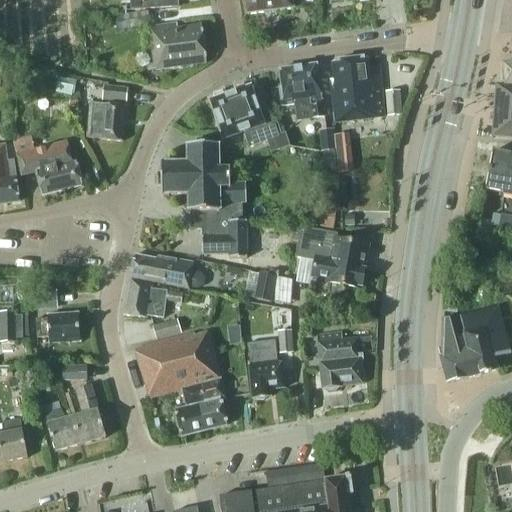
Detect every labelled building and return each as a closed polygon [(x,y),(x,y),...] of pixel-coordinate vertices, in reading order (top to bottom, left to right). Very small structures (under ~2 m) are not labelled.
[(130,0),(130,4),(143,4),(143,11),(178,9),(177,1),(195,0),(194,0),(130,0)] [(291,0),(243,0),(246,15),(293,9),(291,0)] [(150,27),(148,13),(124,15),(126,30),(150,27)] [(177,29),(176,25),(149,29),(154,71),(205,65),(200,26),(177,29)] [(367,68),(367,60),(331,64),(333,80),(330,81),(334,123),(383,118),(378,67),(367,68)] [(511,62),(501,64),(503,87),(495,86),(490,137),(511,138),(511,62)] [(323,118),(316,66),(278,72),(281,89),(278,89),(281,108),(293,106),(296,122),(323,118)] [(127,105),(128,89),(102,86),(101,102),(127,105)] [(255,147),(267,143),(270,154),(289,148),(284,135),(280,136),(275,120),(262,125),(250,90),(211,103),(224,140),(244,133),(248,145),(253,143),(255,147)] [(402,116),(400,92),(385,93),(387,118),(402,116)] [(126,108),(90,104),(86,139),(123,143),(126,108)] [(333,152),(331,131),(317,132),(319,153),(333,152)] [(35,151),(32,139),(12,142),(21,177),(36,173),(42,197),(82,188),(76,163),(72,164),(67,144),(35,151)] [(0,205),(19,203),(13,163),(7,164),(5,147),(0,147),(0,205)] [(219,172),(220,147),(188,147),(188,164),(162,165),(162,175),(157,175),(157,186),(162,186),(162,197),(189,196),(189,213),(199,213),(199,219),(188,227),(192,232),(200,232),(201,256),(228,256),(228,260),(245,260),(245,222),(242,222),(241,204),(245,204),(245,187),(229,187),(229,172),(219,172)] [(336,176),(334,153),(323,154),(325,177),(336,176)] [(507,173),(511,174),(511,156),(492,153),(485,192),(503,195),(507,173)] [(335,161),(337,174),(350,173),(349,160),(335,161)] [(511,174),(507,173),(503,195),(502,198),(499,215),(511,217),(511,174)] [(338,211),(313,206),(310,227),(334,232),(338,211)] [(336,235),(295,227),(292,243),(298,244),(295,259),(314,263),(311,278),(328,282),(327,284),(360,290),(363,272),(362,272),(366,248),(335,241),(336,235)] [(201,272),(191,270),(192,264),(157,258),(154,261),(134,257),(130,279),(187,290),(188,286),(198,288),(204,284),(205,278),(201,272)] [(277,279),(258,275),(252,299),(271,304),(277,279)] [(153,285),(129,281),(123,315),(146,320),(147,316),(162,319),(165,303),(181,306),(183,295),(155,290),(155,293),(151,292),(153,285)] [(57,311),(56,291),(30,292),(31,312),(57,311)] [(1,344),(15,343),(14,328),(14,313),(0,313),(0,327),(0,329),(1,344)] [(79,342),(77,315),(47,317),(47,320),(35,320),(36,339),(48,338),(48,344),(79,342)] [(250,340),(268,338),(266,317),(249,318),(250,340)] [(456,339),(451,319),(447,321),(443,321),(441,350),(438,351),(446,385),(498,372),(487,329),(464,335),(465,337),(456,339)] [(181,335),(177,321),(152,329),(156,342),(181,335)] [(293,354),(292,332),(278,332),(279,355),(293,354)] [(150,400),(173,395),(171,390),(177,388),(175,382),(200,376),(205,396),(202,397),(204,406),(199,407),(205,432),(228,426),(222,401),(225,401),(209,334),(194,338),(194,336),(138,351),(150,400)] [(342,341),(341,334),(317,337),(322,391),(324,390),(328,393),(336,392),(339,389),(341,389),(341,388),(362,385),(360,366),(363,366),(362,356),(357,340),(342,341)] [(267,362),(265,343),(253,344),(255,362),(248,363),(252,400),(256,400),(258,401),(265,401),(268,398),(270,398),(270,391),(283,389),(281,365),(278,365),(278,361),(267,362)] [(87,382),(86,366),(62,367),(62,383),(87,382)] [(171,390),(173,395),(183,392),(187,410),(175,413),(182,438),(205,432),(199,407),(204,406),(202,397),(205,396),(200,376),(175,382),(177,388),(171,390)] [(83,415),(72,418),(80,446),(105,438),(90,386),(76,390),(83,415)] [(55,453),(80,446),(72,418),(65,420),(59,410),(44,414),(55,453)] [(3,435),(0,435),(0,454),(2,463),(27,458),(20,420),(3,423),(3,435)] [(252,492),(219,497),(221,511),(350,511),(348,496),(352,495),(350,483),(352,482),(351,476),(346,477),(346,479),(325,482),(252,492)]
